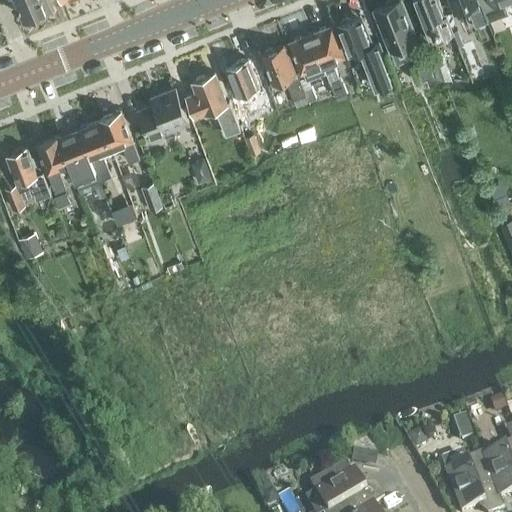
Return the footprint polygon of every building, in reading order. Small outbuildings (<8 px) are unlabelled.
[(17,0),(25,18),(26,17),(51,6),(48,0),(17,0)] [(412,51),(423,46),(405,0),(393,0),(380,5),(400,56),(412,51)] [(452,31),(445,15),(443,16),(437,0),(413,0),(429,40),(452,31)] [(450,0),(455,11),(471,5),(472,9),(468,11),(474,26),(487,21),(479,1),(477,2),(476,0),(450,0)] [(511,0),(479,0),(487,20),(508,12),(504,3),(511,0)] [(361,13),(338,22),(349,51),(361,47),(377,87),(395,80),(379,40),(372,43),(361,13)] [(332,58),(342,54),(330,25),(310,33),(326,73),(327,72),(335,97),(347,92),(341,76),(339,76),(332,58)] [(459,45),(464,43),(458,27),(453,29),(459,45)] [(326,73),(310,33),(290,41),(301,70),(302,69),(306,80),(326,73)] [(294,97),(297,106),(309,101),(309,100),(304,89),(299,75),(296,76),(283,44),(261,52),(273,82),(285,77),(293,97),(294,97)] [(486,78),(472,44),(459,49),(471,79),(473,83),(486,78)] [(454,80),(451,73),(442,49),(428,55),(437,78),(454,80)] [(226,66),(245,113),(256,108),(249,90),(259,85),(248,57),(226,66)] [(422,79),(434,74),(428,59),(416,64),(422,79)] [(204,110),(215,106),(225,134),(241,128),(231,99),(226,101),(215,71),(192,80),(195,88),(185,92),(194,114),(204,110)] [(360,72),(354,75),(358,84),(364,81),(360,72)] [(138,109),(149,136),(189,120),(176,86),(151,96),(154,103),(138,109)] [(304,89),(309,100),(316,98),(313,87),(304,89)] [(122,108),(100,117),(101,120),(112,147),(122,143),(129,162),(140,158),(132,139),(133,139),(122,108)] [(101,120),(81,128),(98,173),(99,177),(100,179),(110,175),(101,151),(112,147),(101,120)] [(81,128),(59,136),(70,162),(78,181),(98,173),(81,128)] [(58,133),(37,141),(56,190),(66,186),(59,166),(70,162),(59,136),(58,133)] [(254,133),(247,136),(253,153),(261,150),(254,133)] [(23,197),(32,194),(34,199),(51,193),(43,172),(37,174),(27,147),(6,154),(16,182),(5,186),(13,207),(25,203),(23,197)] [(206,162),(194,166),(199,181),(211,177),(206,162)] [(260,180),(227,191),(233,209),(266,196),(260,180)] [(163,206),(155,183),(141,187),(150,210),(163,206)] [(67,193),(54,197),(58,209),(71,205),(67,193)] [(6,203),(0,205),(0,222),(7,241),(18,236),(6,203)] [(110,204),(102,207),(106,217),(114,214),(110,204)] [(122,210),(114,214),(117,224),(126,220),(122,210)] [(511,218),(500,223),(511,252),(511,218)] [(43,252),(36,233),(19,240),(26,259),(43,252)] [(125,244),(116,248),(121,259),(129,256),(125,244)] [(182,261),(167,267),(169,273),(184,267),(182,261)] [(502,395),(491,399),(496,411),(506,407),(502,395)] [(469,425),(456,430),(460,441),(473,436),(469,425)] [(423,428),(408,436),(416,450),(430,442),(423,428)] [(484,456),(483,456),(499,498),(511,493),(511,440),(502,444),(503,448),(484,456)] [(467,463),(446,472),(461,511),(464,511),(485,505),(487,511),(495,511),(503,509),(499,498),(483,456),(484,456),(483,453),(466,460),(467,463)] [(349,461),(310,482),(326,511),(357,511),(374,503),(375,504),(384,499),(375,485),(366,491),(354,470),(349,461)] [(262,474),(253,479),(262,496),(272,491),(262,474)] [(8,511),(5,500),(0,501),(0,511),(8,511)] [(374,503),(357,511),(378,511),(375,504),(374,503)]
